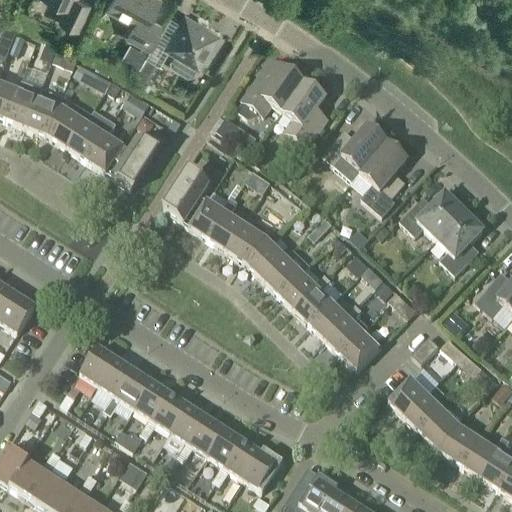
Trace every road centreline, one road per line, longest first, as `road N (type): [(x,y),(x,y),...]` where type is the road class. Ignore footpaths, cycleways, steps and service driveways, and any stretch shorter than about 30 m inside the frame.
road 1 (residential): [(431,511),(91,308)]
road 2 (residential): [(91,308),(273,21)]
road 3 (residential): [(511,220),(394,112),(273,21)]
road 4 (residential): [(0,433),(83,303)]
